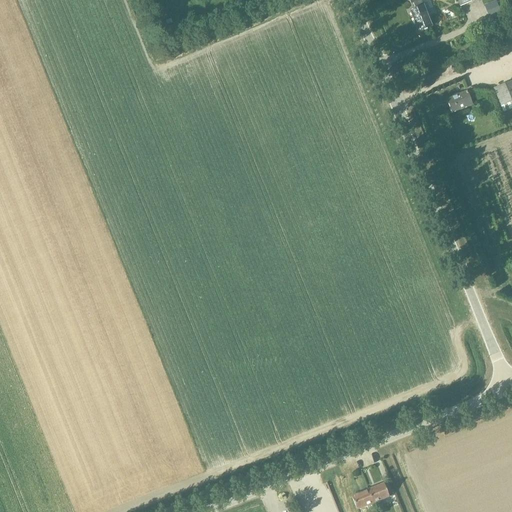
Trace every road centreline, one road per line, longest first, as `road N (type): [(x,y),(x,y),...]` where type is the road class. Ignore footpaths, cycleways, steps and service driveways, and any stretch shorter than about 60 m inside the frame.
road 1 (unclassified): [(509,388),(353,0)]
road 2 (unclassified): [(203,511),(509,388)]
